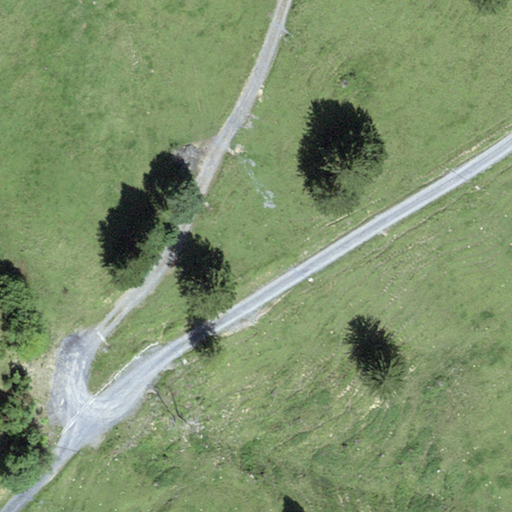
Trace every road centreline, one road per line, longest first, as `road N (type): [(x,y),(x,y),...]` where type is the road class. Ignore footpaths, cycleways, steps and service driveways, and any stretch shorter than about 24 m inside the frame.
road 1 (track): [(18,511),(95,421),(185,342),(511,143)]
road 2 (track): [(95,421),(75,394),(77,355),(174,263),(286,0)]
